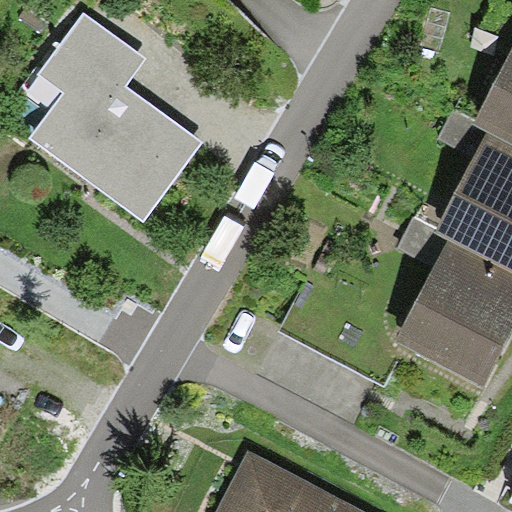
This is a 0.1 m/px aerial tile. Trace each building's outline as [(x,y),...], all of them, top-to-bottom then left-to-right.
[(147,63),(87,19),(45,75),(69,94),(34,141),(145,224),(204,146),(128,89),(147,63)] [(511,61),(475,129),(490,137),(511,148),(511,61)] [(511,148),(490,137),(436,241),(449,248),(511,280),(511,148)] [(396,345),(484,392),(511,340),(511,280),(449,248),(396,345)] [(364,511),(251,453),(220,511),(364,511)]
